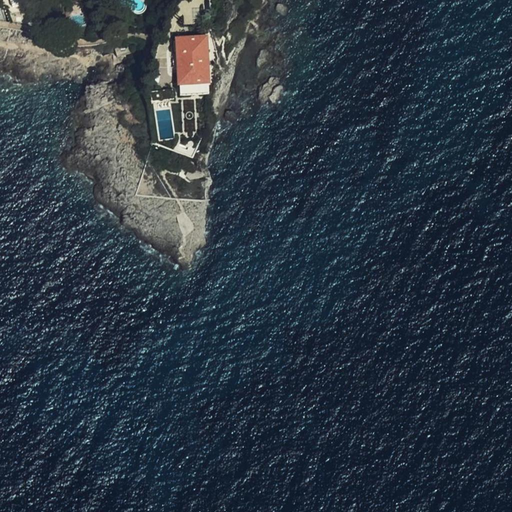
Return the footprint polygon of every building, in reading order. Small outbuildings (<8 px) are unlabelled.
[(10,0),(13,8),(27,4),(25,0),(10,0)] [(181,86),(210,84),(207,39),(178,41),(181,86)] [(116,49),(118,57),(133,53),(131,44),(116,49)] [(210,93),(210,84),(181,86),(181,95),(210,93)] [(152,94),(154,105),(175,102),(173,91),(152,94)]
